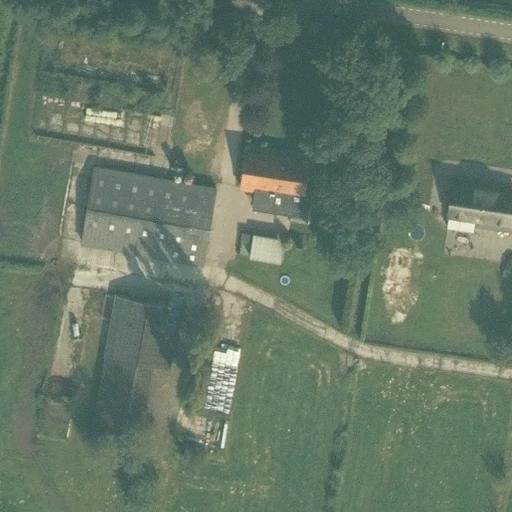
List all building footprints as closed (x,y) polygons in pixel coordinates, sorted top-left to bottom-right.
[(305,193),(310,161),(246,151),(241,188),(277,194),(277,189),(290,191),(287,209),(302,211),(305,193)] [(95,167),(82,244),(203,266),(216,189),(95,167)] [(511,229),(511,223),(511,191),(453,183),(448,215),(476,219),(475,224),(511,229)] [(240,231),(236,255),(278,261),(281,237),(240,231)] [(104,357),(153,366),(170,369),(181,306),(115,294),(104,357)] [(201,411),(227,415),(234,370),(222,368),(223,356),(210,354),(201,411)]
